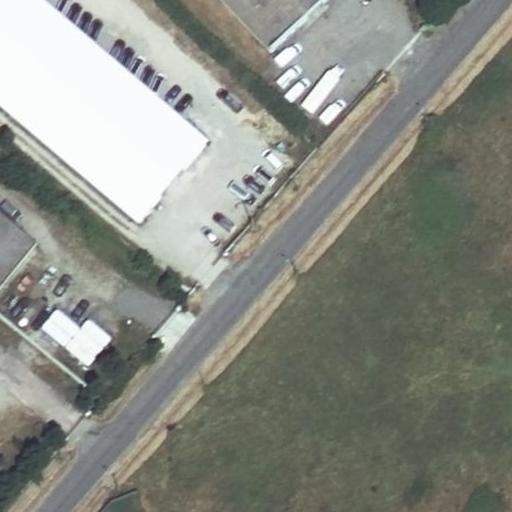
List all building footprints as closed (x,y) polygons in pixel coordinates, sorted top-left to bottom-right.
[(38,0),(0,0),(0,105),(140,224),(208,144),(38,0)] [(223,0),(273,52),(327,0),(223,0)] [(0,255),(19,233),(0,217),(0,255)] [(19,233),(0,255),(0,289),(35,246),(19,233)] [(65,352),(48,372),(70,392),(88,372),(65,352)]
